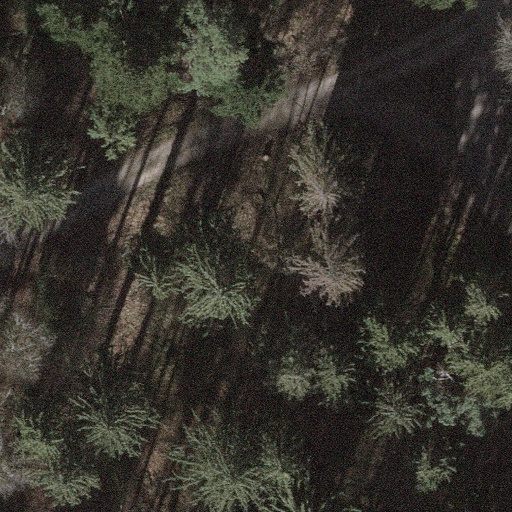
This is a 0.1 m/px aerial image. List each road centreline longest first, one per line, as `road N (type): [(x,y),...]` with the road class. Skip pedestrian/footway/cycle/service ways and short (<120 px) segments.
road 1 (track): [(0,261),(159,146),(402,59)]
road 2 (track): [(402,59),(450,152),(511,222)]
road 3 (track): [(511,5),(402,59)]
